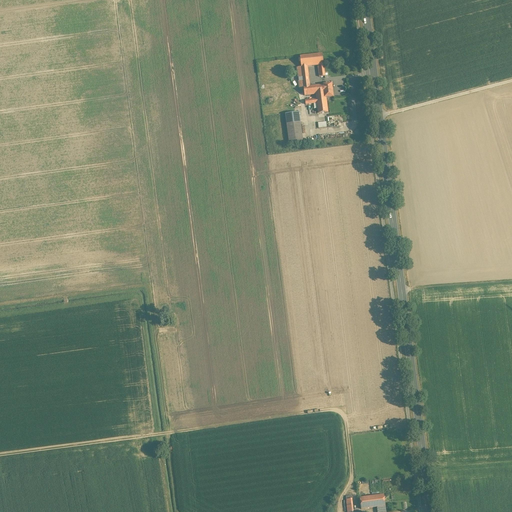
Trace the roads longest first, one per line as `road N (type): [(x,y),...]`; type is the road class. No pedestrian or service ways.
road 1 (primary): [(365,0),(430,511)]
road 2 (track): [(339,511),(352,471),(335,409),(0,455)]
road 3 (track): [(511,80),(380,114)]
